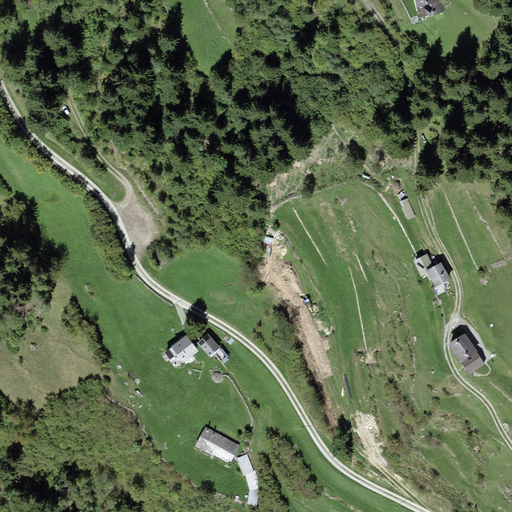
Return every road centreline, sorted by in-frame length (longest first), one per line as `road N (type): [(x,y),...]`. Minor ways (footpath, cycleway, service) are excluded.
road 1 (track): [(0,78),(30,136),(113,214),(142,275),(261,353),(285,378),(324,453),(418,511)]
road 2 (track): [(511,445),(446,351),(456,281),(418,191),(402,61),(366,0)]
road 3 (track): [(113,214),(129,204),(132,190),(99,158),(36,0)]
